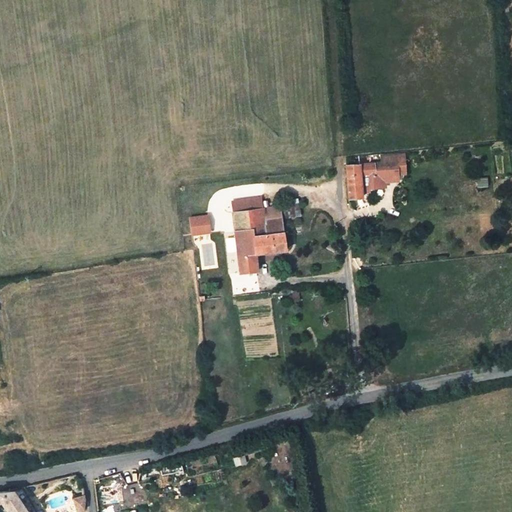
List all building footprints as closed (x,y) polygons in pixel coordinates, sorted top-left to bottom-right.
[(347,165),(347,170),(349,198),(362,196),(361,185),(382,184),(382,174),(396,173),(395,152),(376,154),(377,164),(347,165)] [(408,155),(398,155),(399,173),(409,173),(408,155)] [(246,201),(247,211),(261,209),(259,199),(246,201)] [(231,203),(232,213),(247,211),(246,201),(231,203)] [(253,231),(254,253),(285,250),(284,235),(303,233),(302,225),(283,228),(282,219),(300,217),(299,204),(295,205),(278,207),(261,209),(247,211),(250,231),(253,231)] [(247,211),(232,213),(240,274),(257,271),(254,253),(253,231),(250,231),(247,211)] [(188,219),(191,235),(210,232),(207,216),(188,219)] [(0,505),(2,504),(7,511),(37,511),(20,486),(11,488),(7,490),(0,491),(0,505)] [(82,494),(72,497),(76,511),(78,511),(83,510),(83,498),(82,494)]
